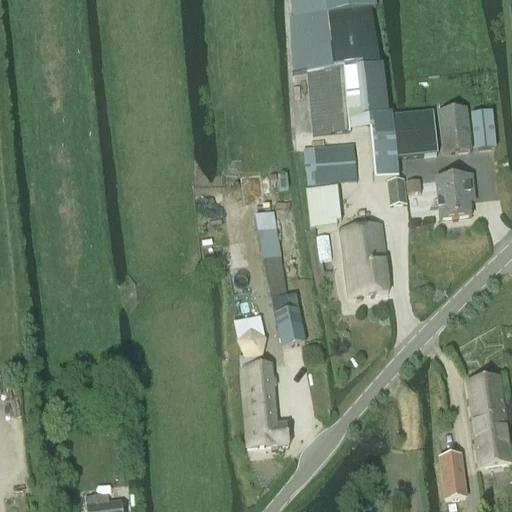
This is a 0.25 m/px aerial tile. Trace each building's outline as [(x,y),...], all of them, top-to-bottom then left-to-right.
[(291,0),(292,1),(289,2),(292,21),(287,22),(291,76),(306,75),(311,138),(348,135),(348,133),(347,122),(367,120),(368,135),(373,181),(397,179),(390,113),(387,114),(381,70),(378,70),(374,41),(369,12),(376,11),(374,0),(291,0)] [(466,111),(436,114),(441,158),(471,155),(466,111)] [(397,162),(436,159),(435,138),(433,115),(394,118),(397,162)] [(490,115),(471,116),(474,152),(493,150),(490,115)] [(304,152),(305,173),(306,189),(355,185),(351,149),(304,152)] [(471,177),(435,180),(438,220),(470,217),(469,202),(474,202),(471,177)] [(403,183),(386,185),(389,210),(406,208),(403,183)] [(331,190),(304,193),(309,232),(336,229),(335,224),(340,223),(336,190),(331,190)] [(379,226),(339,231),(347,300),(387,295),(379,226)] [(276,233),(256,235),(268,303),(270,303),(271,303),(274,315),(274,317),(280,350),(304,346),(298,313),(297,311),(295,298),(286,300),(276,233)] [(271,366),(257,368),(257,362),(261,361),(265,343),(263,341),(259,321),(233,326),(237,343),(235,346),(242,361),(239,367),(239,371),(241,371),(247,450),(289,446),(288,423),(275,424),(271,366)] [(477,471),(502,468),(509,467),(498,380),(466,384),(477,471)] [(463,491),(460,459),(439,461),(442,493),(463,491)] [(119,511),(118,496),(83,501),(84,511),(119,511)]
